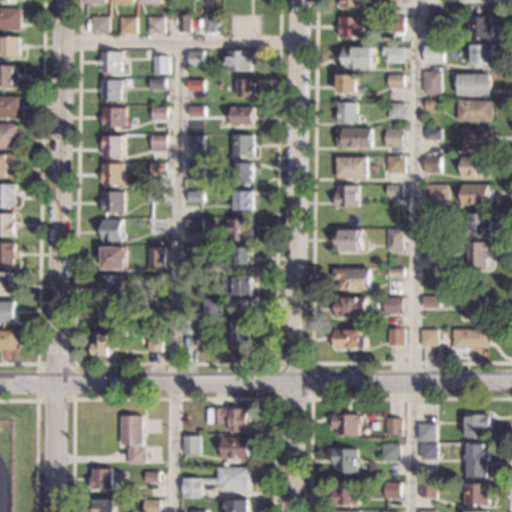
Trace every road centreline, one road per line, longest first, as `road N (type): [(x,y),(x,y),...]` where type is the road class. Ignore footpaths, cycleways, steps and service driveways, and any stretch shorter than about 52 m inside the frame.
road 1 (residential): [(293,511),(302,0)]
road 2 (residential): [(53,511),(62,0)]
road 3 (residential): [(511,381),(0,380)]
